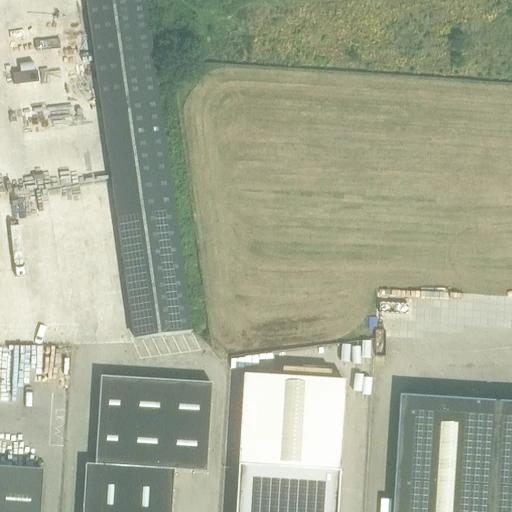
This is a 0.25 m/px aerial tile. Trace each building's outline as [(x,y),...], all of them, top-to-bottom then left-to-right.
[(86,0),(135,340),(191,332),(144,0),(86,0)] [(337,511),(340,473),(346,385),(243,377),(237,465),(234,511),(337,511)] [(206,474),(211,385),(100,379),(95,467),(85,466),(82,511),(171,511),(174,472),(206,474)] [(511,511),(511,404),(404,398),(396,511),(511,511)] [(40,511),(43,471),(0,468),(0,511),(40,511)]
